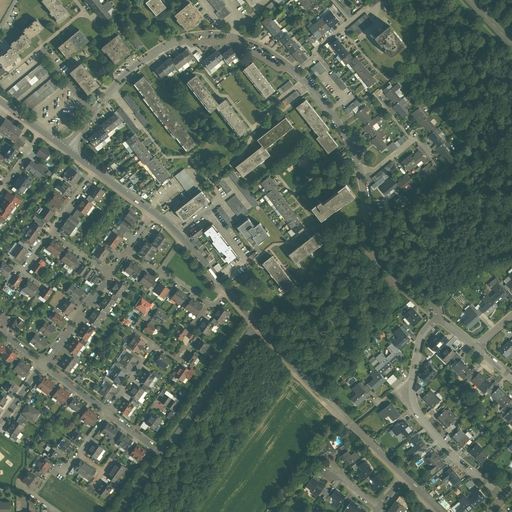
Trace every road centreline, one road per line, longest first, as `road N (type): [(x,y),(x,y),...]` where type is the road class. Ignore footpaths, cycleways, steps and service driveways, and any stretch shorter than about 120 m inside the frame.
road 1 (tertiary): [(256,323),(440,511)]
road 2 (residential): [(436,315),(418,346),(413,399),(433,435),(504,498)]
road 3 (residential): [(436,315),(381,266),(359,172)]
road 4 (tertiary): [(256,323),(162,453)]
road 5 (residential): [(294,73),(249,40),(222,33),(181,39)]
road 6 (residential): [(181,39),(234,40),(294,73)]
road 7 (residential): [(359,172),(330,112),(294,73)]
